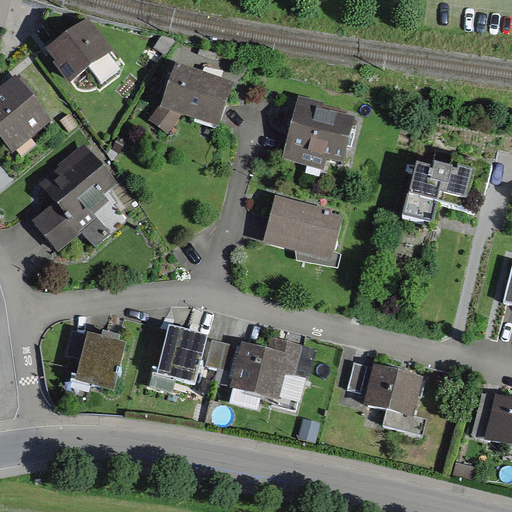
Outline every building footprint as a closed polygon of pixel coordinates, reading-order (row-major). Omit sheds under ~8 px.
[(72,83),(108,55),(88,27),(51,55),(72,83)] [(218,132),(229,90),(164,74),(153,116),(218,132)] [(0,134),(13,151),(46,123),(14,86),(0,97),(0,134)] [(343,174),(353,125),(284,111),(274,160),(343,174)] [(29,224),(50,252),(90,223),(80,211),(109,189),(82,152),(48,177),(64,199),(29,224)] [(478,221),(488,172),(434,160),(424,209),(478,221)] [(329,260),(339,220),(279,206),(270,245),(329,260)] [(511,263),(510,263),(502,306),(511,307),(511,263)] [(193,404),(205,344),(158,335),(147,395),(193,404)] [(121,353),(77,342),(68,380),(111,391),(121,353)] [(269,358),(244,352),(234,391),(294,406),(307,355),(272,347),(269,358)] [(420,385),(379,374),(369,408),(411,419),(420,385)] [(511,406),(479,398),(469,436),(511,446),(511,406)]
